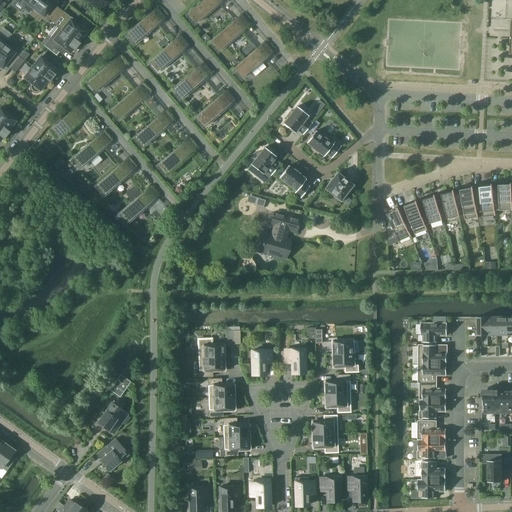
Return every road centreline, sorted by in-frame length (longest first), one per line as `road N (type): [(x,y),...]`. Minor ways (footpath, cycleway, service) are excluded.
road 1 (residential): [(187,214),(319,50)]
road 2 (residential): [(460,509),(462,368),(511,368)]
road 3 (residential): [(70,79),(174,199)]
road 4 (residential): [(110,28),(209,148)]
road 5 (residential): [(282,467),(311,383),(245,390)]
road 6 (residential): [(161,0),(250,105)]
